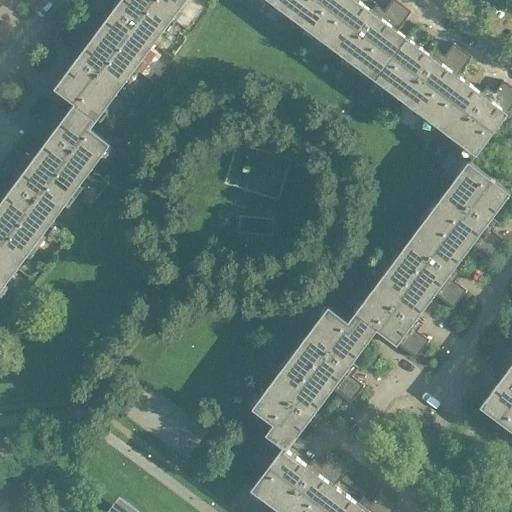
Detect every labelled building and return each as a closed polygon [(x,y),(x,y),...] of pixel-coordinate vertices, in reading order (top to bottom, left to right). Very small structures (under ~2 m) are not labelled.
[(136,69),(173,19),(148,0),(110,0),(114,3),(108,11),(111,14),(94,37),(136,69)] [(187,0),(148,0),(173,19),(187,0)] [(268,0),(316,35),(342,0),(268,0)] [(432,56),(406,37),(403,34),(398,31),(412,12),(395,0),(392,0),(383,13),(374,7),(372,11),(356,0),(342,0),(316,35),(371,77),(375,79),(427,118),(458,76),(472,57),(454,43),(443,58),(434,52),(432,56)] [(94,124),(136,69),(94,37),(75,23),(62,41),(77,52),(70,60),(74,63),(55,88),(75,104),(72,108),(69,112),(50,98),(37,117),(52,128),(46,136),(49,139),(32,163),(74,194),(111,144),(91,129),(94,124)] [(476,155),(511,107),(511,86),(504,81),(493,95),(485,89),(482,93),(458,76),(427,118),(476,155)] [(74,194),(32,163),(13,149),(0,166),(0,167),(15,178),(9,186),(12,189),(0,205),(0,216),(36,244),(74,194)] [(492,218),(511,193),(469,162),(430,213),(472,245),(491,259),(504,240),(489,229),(496,221),(492,218)] [(454,268),(472,245),(430,213),(393,263),(435,295),(453,309),(467,291),(452,279),(458,271),(454,268)] [(0,292),(36,244),(0,216),(0,292)] [(374,334),(377,329),(416,358),(430,340),(415,329),(421,321),(417,318),(435,295),(393,263),(355,313),(352,318),(349,322),(329,307),(290,358),(332,390),(351,404),(365,385),(350,374),(356,366),(352,363),(374,334)] [(511,349),(501,341),(487,359),(502,370),(496,379),(500,381),(481,407),(511,430),(511,349)] [(315,413),(332,390),(290,358),(253,408),(274,424),(295,439),(308,422),(312,425),(319,416),(315,413)] [(315,511),(335,486),(349,467),(331,454),(320,468),(312,462),(309,466),(287,450),(295,439),(274,424),(247,461),(264,473),(252,489),(282,511),(315,511)] [(393,511),(399,505),(381,491),(370,506),(361,500),(359,503),(335,486),(315,511),(393,511)]
